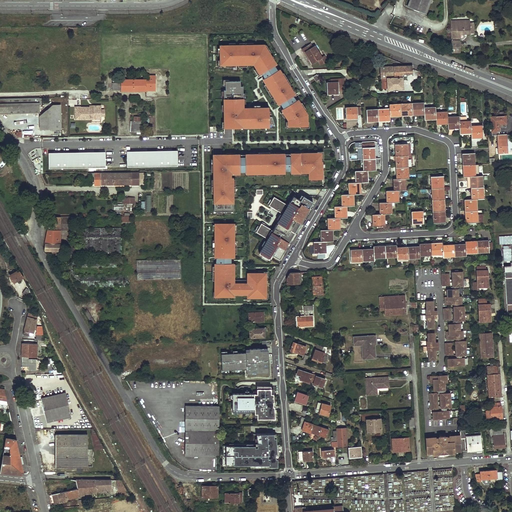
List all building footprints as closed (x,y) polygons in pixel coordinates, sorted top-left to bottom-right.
[(411,0),(409,7),(426,13),(431,0),(411,0)] [(450,16),(452,51),(460,51),(460,40),(457,40),(457,32),(467,32),(467,33),(470,33),(470,17),(470,14),(450,16)] [(264,45),(221,45),(221,65),(255,65),(289,121),(289,127),(308,127),(308,115),(264,45)] [(306,53),(314,64),(319,61),(322,65),(329,61),(326,56),(323,58),(316,46),(314,47),(312,45),(303,50),(305,53),(306,53)] [(388,90),(404,89),(403,76),(413,76),(413,69),(413,66),(407,66),(380,67),(381,79),(382,79),(383,89),(388,88),(388,90)] [(156,90),(156,75),(149,75),(149,79),(121,79),(121,90),(156,90)] [(328,93),(339,92),(339,90),(345,90),(344,78),(339,78),(339,81),(332,82),(327,82),(328,93)] [(244,81),(224,82),(225,127),(233,127),(233,128),(276,127),(272,117),(270,116),(270,108),(244,108),(244,81)] [(39,98),(0,98),(0,113),(39,113),(39,104),(39,99),(39,98)] [(413,116),(423,115),(423,107),(423,103),(412,104),(413,116)] [(390,117),(401,117),(400,104),(389,105),(389,108),(390,117)] [(401,117),(413,116),(412,104),(400,104),(401,117)] [(61,129),(60,105),(52,105),(40,116),(40,130),(61,129)] [(81,107),(75,107),(75,119),(101,119),(101,116),(101,110),(101,106),(93,106),(93,108),(90,108),(90,107),(81,107)] [(346,118),(358,117),(358,115),(360,115),(360,107),(357,107),(357,106),(345,107),(346,118)] [(424,120),(435,120),(435,112),(435,107),(423,107),(423,115),(424,120)] [(378,121),(390,121),(390,117),(389,108),(378,109),(378,121)] [(367,122),(378,121),(378,109),(367,109),(367,122)] [(435,125),(447,124),(447,117),(447,111),(435,112),(435,120),(435,125)] [(448,129),(460,129),(459,122),(459,116),(447,117),(447,124),(448,129)] [(497,117),(491,117),(492,135),(497,135),(500,135),(500,128),(507,127),(506,116),(504,116),(497,116),(497,117)] [(460,133),(471,133),(471,126),(471,121),(459,122),(460,129),(460,133)] [(142,123),(132,123),(132,131),(142,132),(142,123)] [(472,138),(483,137),(482,126),(471,126),(471,133),(472,138)] [(499,151),(508,151),(508,144),(506,144),(506,140),(507,140),(507,135),(500,135),(497,135),(498,147),(496,148),(496,154),(499,154),(499,151)] [(375,146),(375,142),(364,142),(364,146),(364,157),(376,157),(376,146),(375,146)] [(410,155),(410,144),(407,144),(395,144),(396,156),(408,155),(410,155)] [(178,150),(127,151),(127,167),(178,166),(178,150)] [(106,151),(49,152),(49,168),(106,166),(106,151)] [(463,165),(475,164),(475,152),(462,153),(463,165)] [(323,153),(214,155),(215,211),(234,211),(233,174),(309,173),(309,180),(323,180),(323,153)] [(396,167),(409,167),(408,162),(408,155),(396,156),(396,167)] [(370,169),(377,168),(376,157),(364,157),(364,169),(370,169)] [(470,175),(476,175),(475,164),(463,165),(463,176),(466,175),(470,175)] [(405,178),(409,178),(409,167),(396,167),(397,179),(405,178)] [(363,181),(370,180),(370,169),(364,169),(361,169),(357,169),(357,181),(363,181)] [(139,173),(95,173),(95,186),(130,185),(139,185),(139,173)] [(470,186),(483,186),(483,175),(476,175),(470,175),(470,186)] [(432,188),(444,188),(444,176),(431,176),(432,188)] [(399,190),(406,190),(405,178),(397,179),(392,179),(392,190),(399,190)] [(356,193),(363,192),(363,181),(357,181),(351,181),(351,193),(356,193)] [(477,198),(484,197),(483,186),(470,186),(471,198),(477,198)] [(433,200),(445,199),(444,188),(432,188),(433,200)] [(392,202),(400,201),(399,190),(392,190),(386,191),(387,202),(392,202)] [(349,205),(356,204),(356,193),(351,193),(344,193),(345,205),(349,205)] [(268,260),(271,255),(279,260),(295,234),(296,234),(302,224),(301,224),(314,203),(304,197),(301,201),(299,200),(294,197),(289,206),(275,198),(273,201),(270,206),(283,215),(279,221),(283,223),(282,226),(278,223),(273,231),(262,224),(260,227),(257,232),(268,239),(259,254),(262,256),(267,259),(268,260)] [(465,210),(478,209),(477,198),(471,198),(465,198),(465,210)] [(433,211),(445,211),(445,199),(433,200),(433,211)] [(385,213),(392,213),(392,202),(387,202),(379,202),(380,214),(385,213)] [(341,217),(349,217),(349,205),(345,205),(336,205),(336,217),(341,217)] [(478,213),(478,209),(465,210),(466,221),(478,221),(483,220),(482,213),(478,213)] [(412,224),(424,223),(423,212),(423,211),(412,212),(412,224)] [(434,223),(446,222),(445,211),(433,211),(434,223)] [(373,226),(386,225),(385,213),(380,214),(373,214),(373,226)] [(44,250),(60,251),(60,230),(68,230),(68,227),(72,227),(72,216),(48,216),(48,229),(44,250)] [(334,229),(341,229),(341,217),(336,217),(329,217),(329,230),(334,229)] [(266,298),(266,272),(247,272),(247,283),(235,283),(234,263),(231,263),(231,257),(234,257),(234,222),(214,223),(215,296),(233,296),(233,294),(247,294),(247,298),(266,298)] [(122,254),(122,228),(86,228),(86,229),(80,229),(80,236),(70,236),(70,240),(80,239),(80,241),(79,241),(79,254),(122,254)] [(326,241),(334,241),(334,229),(329,230),(322,230),(322,241),(326,241)] [(499,244),(511,243),(511,235),(499,236),(499,244)] [(478,252),(489,251),(489,250),(489,241),(489,238),(477,239),(478,252)] [(466,252),(478,252),(477,239),(465,240),(466,243),(466,252)] [(327,253),(326,241),(322,241),(315,242),(315,253),(327,253)] [(432,254),(444,253),(443,244),(443,241),(431,242),(432,254)] [(420,255),(432,254),(431,242),(420,243),(420,245),(420,255)] [(455,256),(466,256),(466,252),(466,243),(454,244),(455,256)] [(386,257),(398,257),(397,247),(397,244),(386,245),(386,257)] [(444,257),(455,256),(454,244),(443,244),(444,253),(444,257)] [(375,258),(386,257),(386,245),(374,246),(374,248),(375,258)] [(409,259),(421,259),(420,255),(420,245),(408,246),(409,259)] [(398,260),(409,259),(408,246),(397,247),(398,257),(398,260)] [(503,261),(511,261),(511,246),(503,246),(503,261)] [(363,262),(375,261),(375,258),(374,248),(362,249),(363,262)] [(352,263),(363,262),(362,249),(352,249),(352,263)] [(181,279),(180,259),(136,260),(137,280),(181,279)] [(74,268),(118,267),(118,260),(71,261),(71,273),(94,313),(128,313),(128,275),(75,275),(74,273),(74,268)] [(477,282),(473,282),(473,289),(478,289),(478,287),(488,286),(487,271),(486,271),(477,271),(477,282)] [(17,272),(10,275),(14,282),(23,277),(20,272),(18,273),(17,272)] [(305,275),(309,274),(309,272),(290,273),(287,279),(287,284),(300,283),(300,274),(304,274),(305,275)] [(462,272),(452,272),(452,287),(458,287),(463,287),(462,272)] [(318,293),(324,293),(323,277),(313,277),(314,290),(318,290),(318,293)] [(451,289),(447,289),(447,297),(444,297),(444,301),(447,301),(447,304),(453,304),(458,304),(461,304),(461,296),(458,296),(458,289),(451,289)] [(384,315),(405,314),(405,295),(379,296),(379,310),(384,310),(384,315)] [(433,301),(426,302),(426,309),(426,321),(427,320),(427,328),(434,328),(434,322),(433,321),(433,318),(434,318),(437,318),(437,310),(434,310),(432,311),(432,308),(433,307),(433,301)] [(480,320),(490,320),(490,313),(490,304),(487,304),(479,304),(480,320)] [(313,309),(313,305),(304,305),(304,316),(296,316),(297,326),(303,325),(303,326),(314,325),(313,315),(309,315),(309,310),(313,309)] [(459,306),(453,306),(454,321),(459,321),(465,321),(464,306),(459,306)] [(88,310),(85,312),(91,322),(93,324),(96,322),(88,310)] [(249,322),(264,321),(263,312),(249,313),(249,322)] [(23,333),(29,334),(30,331),(33,332),(37,319),(28,316),(23,333)] [(453,324),(448,324),(448,331),(446,331),(446,335),(449,335),(449,339),(454,338),(460,338),(462,338),(462,330),(459,330),(459,323),(453,324)] [(38,340),(44,340),(43,330),(37,329),(36,339),(38,340)] [(250,338),(265,337),(264,329),(250,329),(250,338)] [(434,332),(428,333),(428,341),(427,341),(428,346),(428,351),(428,352),(429,351),(429,359),(435,359),(435,354),(434,353),(434,350),(436,350),(439,350),(438,341),(436,342),(434,342),(434,339),(434,338),(434,332)] [(489,357),(496,356),(495,333),(486,334),(487,353),(489,353),(489,357)] [(364,359),(375,358),(375,345),(375,342),(376,342),(375,335),(353,336),(353,344),(363,343),(364,359)] [(266,340),(262,341),(262,348),(246,349),(246,353),(222,354),(222,369),(246,369),(246,374),(267,373),(266,340)] [(460,341),(454,341),(455,356),(456,356),(461,356),(466,355),(465,341),(460,341)] [(28,357),(37,357),(37,343),(29,343),(28,357)] [(290,350),(303,355),(306,347),(293,343),(290,350)] [(364,359),(363,343),(353,344),(353,346),(361,345),(362,359),(364,359)] [(316,350),(314,349),(312,358),(325,363),(329,354),(331,355),(331,348),(324,346),(322,352),(316,350)] [(54,374),(63,373),(54,357),(50,357),(51,363),(52,363),(54,374)] [(456,358),(448,359),(448,367),(464,366),(464,358),(461,358),(456,358)] [(295,378),(310,383),(310,381),(313,374),(298,369),(295,378)] [(314,384),(322,387),(325,379),(317,376),(313,374),(310,381),(314,382),(314,384)] [(489,397),(501,396),(499,374),(497,374),(488,375),(489,397)] [(446,375),(433,375),(433,378),(431,379),(431,383),(434,383),(434,390),(438,390),(445,390),(444,382),(447,382),(446,375)] [(388,387),(388,377),(365,378),(366,395),(377,395),(376,388),(388,387)] [(259,394),(234,394),(234,411),(238,411),(238,413),(251,412),(251,411),(258,412),(258,421),(272,421),(272,420),(276,420),(276,409),(275,409),(275,403),(276,402),(275,394),(273,394),(273,387),(258,387),(259,394)] [(5,389),(0,388),(0,402),(0,404),(8,405),(5,389)] [(294,401),(305,405),(308,395),(297,391),(294,401)] [(69,421),(72,420),(66,393),(42,398),(47,423),(68,418),(69,421)] [(319,413),(328,415),(330,406),(318,402),(316,409),(320,411),(319,413)] [(487,420),(502,419),(501,406),(500,406),(500,402),(490,403),(490,411),(486,411),(487,420)] [(220,456),(220,405),(187,405),(187,456),(220,456)] [(449,410),(433,411),(433,419),(449,418),(449,410)] [(367,434),(378,434),(378,431),(381,431),(380,419),(368,420),(366,420),(366,423),(367,434)] [(301,430),(310,432),(313,424),(301,420),(298,426),(302,427),(301,430)] [(310,432),(326,437),(328,429),(313,424),(310,432)] [(338,448),(347,447),(346,428),(342,428),(337,428),(337,430),(337,437),(338,440),(338,441),(338,448)] [(494,449),(505,448),(504,434),(502,434),(502,428),(492,428),(494,449)] [(94,449),(103,447),(92,429),(89,429),(94,449)] [(467,451),(481,450),(481,435),(480,435),(474,436),(474,433),(466,434),(465,431),(460,431),(460,436),(461,439),(466,439),(467,451)] [(239,446),(223,446),(223,467),(278,467),(279,460),(278,454),(277,434),(252,434),(252,433),(239,433),(239,446)] [(56,465),(88,465),(88,435),(56,434),(56,465)] [(429,438),(426,438),(426,453),(429,453),(433,453),(433,454),(438,454),(449,453),(455,453),(455,451),(458,451),(461,451),(461,439),(460,436),(446,437),(446,436),(439,436),(439,437),(429,438)] [(16,440),(6,438),(5,444),(10,445),(8,456),(3,455),(1,466),(0,471),(0,472),(23,475),(16,440)] [(393,452),(408,451),(408,438),(392,439),(393,452)] [(348,458),(361,457),(361,446),(348,447),(348,458)] [(327,457),(334,456),(334,450),(322,450),(322,458),(327,458),(327,457)] [(303,461),(313,461),(313,451),(298,452),(299,460),(303,460),(303,461)] [(481,480),(488,479),(488,470),(480,471),(480,474),(475,474),(476,481),(481,481),(481,480)] [(496,480),(502,479),(502,472),(496,472),(496,470),(488,470),(488,479),(496,478),(496,480)] [(49,482),(47,482),(50,494),(52,494),(54,494),(60,492),(66,491),(65,489),(63,489),(61,479),(48,479),(49,482)] [(66,491),(80,487),(78,480),(67,479),(69,488),(65,489),(66,491)] [(86,493),(89,493),(88,480),(78,480),(80,487),(84,486),(86,493)] [(99,492),(99,491),(113,490),(112,480),(88,480),(89,493),(99,492)] [(202,497),(218,496),(218,485),(203,486),(202,497)] [(69,498),(86,495),(86,493),(84,486),(80,487),(66,491),(60,492),(54,494),(56,502),(62,501),(69,500),(69,498)] [(239,501),(243,501),(243,492),(235,492),(235,493),(226,493),(226,502),(239,502),(239,501)]
